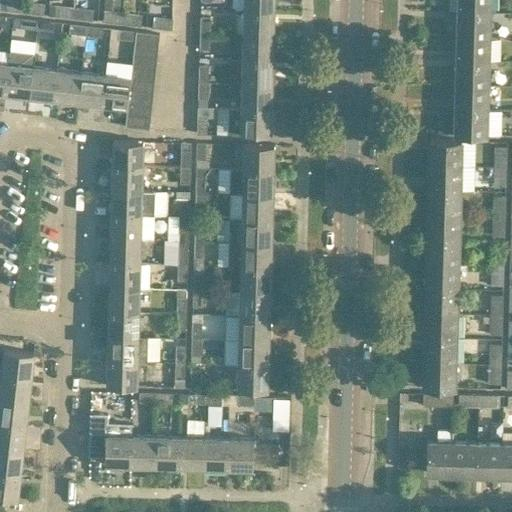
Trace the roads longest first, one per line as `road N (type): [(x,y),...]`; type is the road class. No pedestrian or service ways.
road 1 (tertiary): [(343,511),(358,0)]
road 2 (residential): [(53,511),(72,329)]
road 3 (residential): [(77,162),(72,329)]
